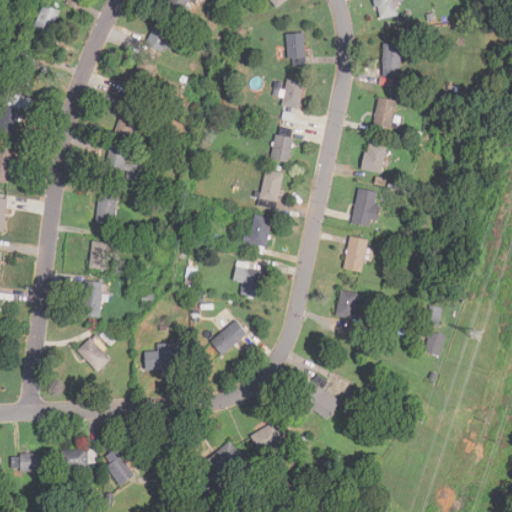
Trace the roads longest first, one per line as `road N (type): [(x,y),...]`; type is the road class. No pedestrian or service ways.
road 1 (residential): [(337,0),(346,50),(342,89),(292,329),(272,366),(216,401),(0,411)]
road 2 (residential): [(116,0),(83,73),(60,155),(28,411)]
